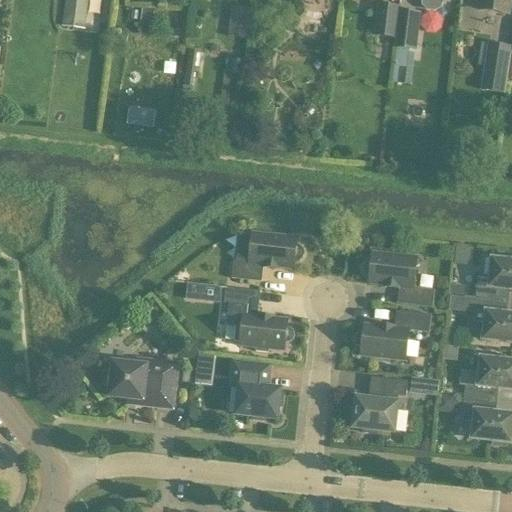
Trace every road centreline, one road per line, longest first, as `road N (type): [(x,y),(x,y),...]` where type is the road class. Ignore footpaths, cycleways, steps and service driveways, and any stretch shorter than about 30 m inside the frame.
road 1 (residential): [(53,478),(118,465),(309,483)]
road 2 (residential): [(309,483),(511,506)]
road 3 (residential): [(309,483),(328,301)]
